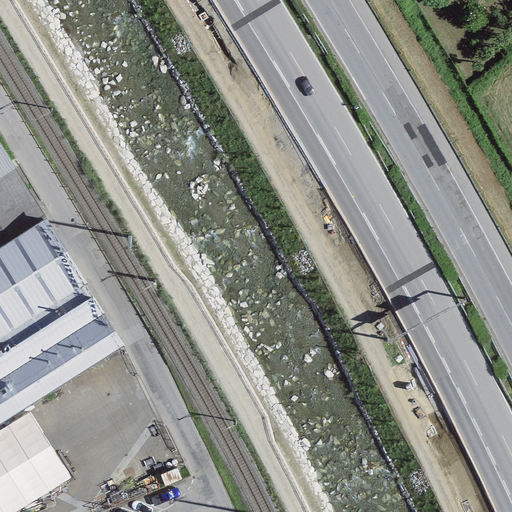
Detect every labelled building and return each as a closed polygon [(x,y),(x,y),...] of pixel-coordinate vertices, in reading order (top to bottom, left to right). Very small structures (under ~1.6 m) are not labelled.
[(0,177),(17,168),(0,142),(0,177)] [(0,248),(34,228),(47,220),(17,168),(0,177),(0,248)] [(0,248),(0,340),(75,293),(34,228),(0,248)] [(0,422),(122,345),(92,299),(82,304),(75,293),(0,340),(0,422)] [(27,413),(0,430),(0,511),(14,511),(69,479),(27,413)]
